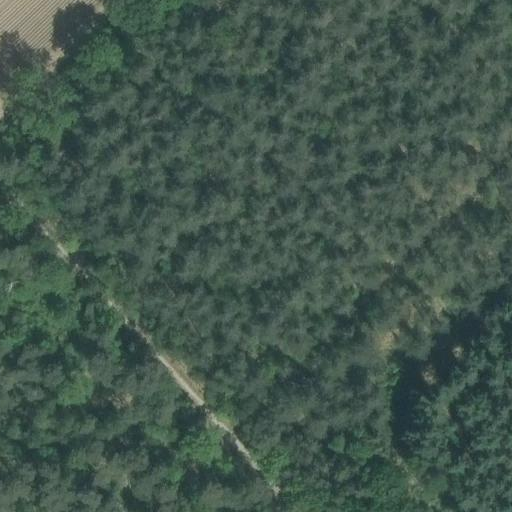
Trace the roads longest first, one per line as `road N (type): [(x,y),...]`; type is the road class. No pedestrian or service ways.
road 1 (track): [(0,187),(232,436),(150,511)]
road 2 (track): [(232,436),(511,161)]
road 3 (track): [(0,112),(116,0)]
